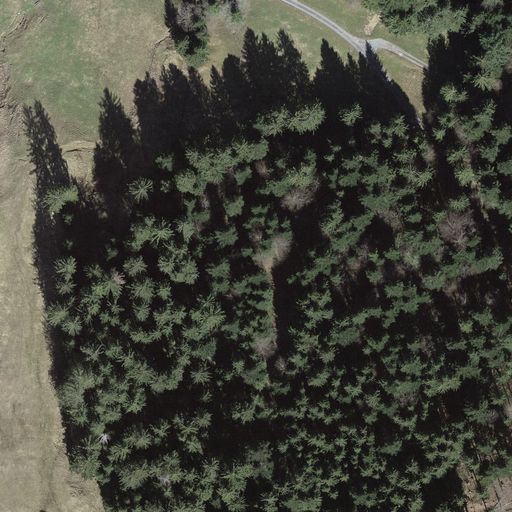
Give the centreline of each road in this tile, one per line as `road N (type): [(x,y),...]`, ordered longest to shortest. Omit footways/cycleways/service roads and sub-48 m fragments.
road 1 (track): [(287,0),(365,53),(453,182),(511,234)]
road 2 (track): [(511,113),(391,50),(365,53)]
